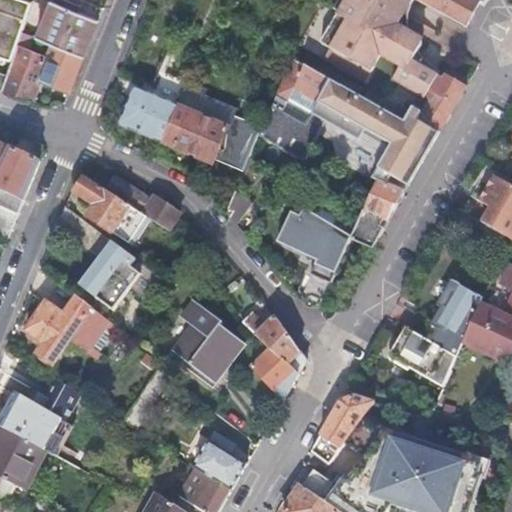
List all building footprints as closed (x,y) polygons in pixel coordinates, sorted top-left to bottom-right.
[(0,0),(0,59),(11,63),(20,33),(30,5),(14,0),(0,0)] [(50,4),(35,39),(82,59),(96,23),(76,14),(79,9),(58,0),(45,0),(45,1),(50,4)] [(182,19),(190,0),(170,0),(165,12),(182,19)] [(346,0),(340,12),(350,19),(326,61),(364,83),(380,56),(402,68),(393,82),(425,100),(430,92),(435,83),(439,77),(414,62),(419,53),(422,48),(426,41),(406,30),(398,25),(394,22),(406,0),(346,0)] [(412,0),(406,0),(394,22),(398,25),(412,0)] [(414,0),(468,29),(481,6),(482,3),(476,0),(414,0)] [(168,51),(181,22),(152,9),(140,38),(150,43),(168,51)] [(11,63),(0,95),(28,103),(36,81),(68,94),(82,59),(35,39),(20,33),(11,63)] [(146,53),(164,61),(168,51),(150,43),(146,53)] [(124,60),(119,74),(153,87),(164,61),(146,53),(140,66),(124,60)] [(414,62),(439,77),(441,73),(436,70),(431,67),(426,63),(422,58),(419,53),(414,62)] [(327,122),(360,142),(363,135),(371,140),(387,114),(344,89),(293,60),(279,94),(327,122)] [(419,121),(441,133),(467,88),(445,76),(439,86),(435,83),(430,92),(434,94),(419,121)] [(122,127),(163,145),(178,110),(137,92),(122,127)] [(279,94),(263,131),(261,134),(305,159),(327,122),(279,94)] [(178,110),(163,145),(225,172),(226,170),(243,177),(261,134),(263,131),(246,124),(184,96),(178,110)] [(409,188),(441,133),(419,121),(424,113),(415,109),(405,125),(387,114),(371,140),(390,151),(372,181),(377,183),(387,186),(392,177),(409,188)] [(0,169),(9,150),(0,145),(0,169)] [(39,162),(9,150),(0,169),(0,208),(18,215),(34,176),(39,162)] [(93,168),(85,181),(101,191),(109,178),(93,168)] [(499,191),(504,181),(493,174),(488,184),(499,191)] [(144,216),(152,203),(112,179),(105,191),(144,216)] [(101,191),(85,181),(75,195),(95,209),(88,220),(111,234),(127,208),(101,191)] [(485,223),(511,239),(511,185),(504,181),(499,191),(488,184),(479,200),(493,209),(485,223)] [(387,186),(377,183),(363,214),(353,239),(373,250),(389,222),(406,194),(387,186)] [(143,218),(167,234),(178,215),(154,200),(152,203),(144,216),(143,218)] [(0,235),(8,239),(18,215),(0,208),(0,235)] [(162,279),(64,209),(56,229),(100,262),(79,290),(114,315),(131,292),(145,302),(162,279)] [(465,344),(510,366),(511,361),(511,267),(502,287),(511,291),(511,319),(484,306),(465,344)] [(465,344),(484,306),(486,301),(456,283),(440,309),(444,311),(434,329),(426,341),(458,359),(465,344)] [(92,311),(76,299),(62,317),(46,304),(24,333),(41,346),(34,355),(51,368),(92,311)] [(188,336),(174,354),(213,386),(243,348),(223,329),(220,333),(192,311),(178,328),(188,336)] [(271,351),(298,377),(305,364),(275,319),(266,329),(253,317),(245,326),(271,351)] [(397,363),(444,390),(458,359),(426,341),(418,336),(412,346),(402,340),(384,330),(371,353),(388,364),(390,359),(397,363)] [(408,330),(402,340),(412,346),(418,336),(408,330)] [(251,371),(282,404),(298,377),(271,351),(251,371)] [(394,368),(397,363),(390,359),(388,364),(394,368)] [(135,381),(146,389),(156,371),(157,371),(146,364),(135,381)] [(132,432),(165,378),(156,371),(146,389),(122,426),(132,432)] [(27,402),(59,422),(64,425),(81,399),(55,383),(45,398),(34,391),(27,402)] [(1,427),(2,427),(37,448),(46,433),(50,436),(59,422),(27,402),(18,396),(1,427)] [(331,468),(337,458),(345,446),(360,423),(364,418),(373,405),(355,399),(340,406),(320,440),(312,454),(331,468)] [(364,418),(360,423),(345,446),(365,460),(349,482),(345,479),(338,489),(314,472),(303,489),(310,494),(335,511),(396,511),(397,510),(403,511),(470,511),(481,479),(483,480),(489,462),(471,456),(471,459),(393,435),(394,433),(380,428),(379,429),(364,418)] [(0,430),(0,480),(1,481),(27,494),(48,455),(37,448),(2,427),(0,430)] [(180,501),(199,511),(219,511),(246,467),(208,446),(194,471),(195,475),(180,501)] [(335,511),(310,494),(303,489),(286,511),(335,511)] [(144,511),(179,511),(168,506),(152,498),(144,511)]
